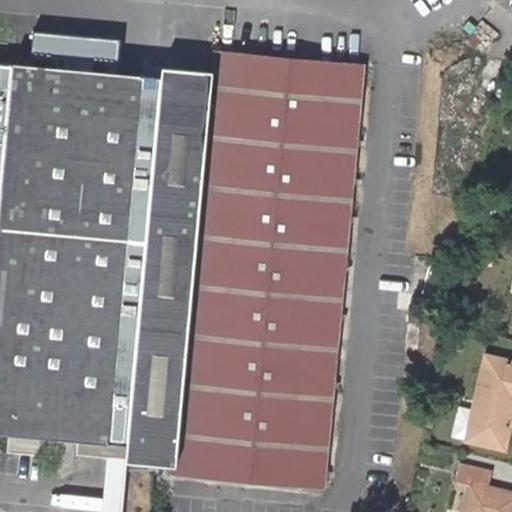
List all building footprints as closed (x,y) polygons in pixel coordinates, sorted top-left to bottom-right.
[(322,491),(363,67),(214,53),(212,72),(161,68),(160,78),(115,74),(118,41),(32,33),(29,67),(11,65),(11,68),(0,66),(0,435),(8,436),(6,454),(54,459),(55,441),(77,443),(126,448),(125,461),(124,461),(124,463),(174,467),(173,476),(322,491)] [(511,411),(508,411),(510,404),(511,404),(511,366),(488,360),(476,405),(464,403),(457,432),(469,435),(467,442),(504,451),(511,419),(511,411)] [(76,456),(108,460),(124,461),(125,461),(126,448),(77,443),(76,456)] [(119,511),(124,463),(124,461),(108,460),(103,511),(119,511)] [(511,511),(511,495),(485,490),(489,474),(459,468),(455,483),(468,486),(461,511),(511,511)]
